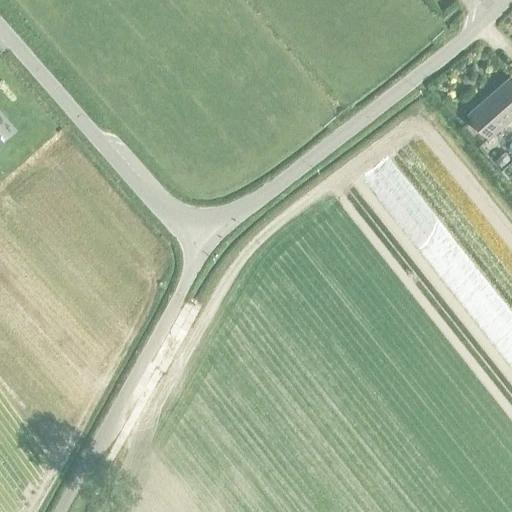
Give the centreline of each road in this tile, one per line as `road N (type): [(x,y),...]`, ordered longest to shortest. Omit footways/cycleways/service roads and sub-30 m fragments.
road 1 (unclassified): [(204,242),(495,0)]
road 2 (unclassified): [(56,511),(204,242)]
road 3 (unclassified): [(204,242),(0,20)]
